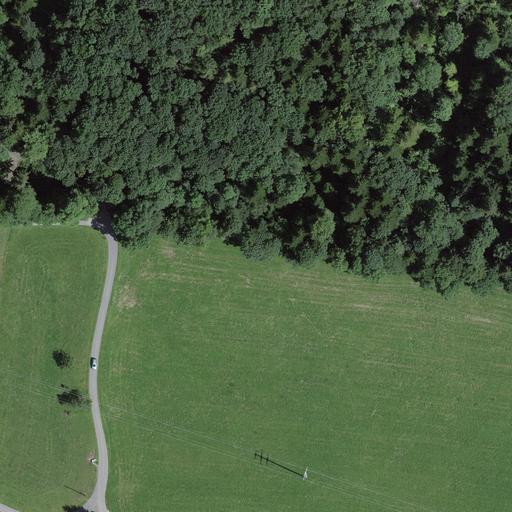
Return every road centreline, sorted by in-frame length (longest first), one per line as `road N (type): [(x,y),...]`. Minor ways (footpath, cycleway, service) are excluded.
road 1 (track): [(511,222),(462,235),(233,197),(83,197)]
road 2 (residential): [(84,511),(100,499),(104,468),(92,376),(112,256),(105,224)]
road 3 (unclassified): [(0,131),(72,184),(105,224)]
